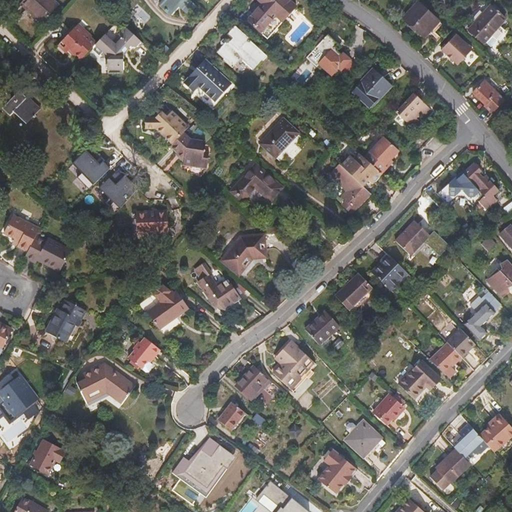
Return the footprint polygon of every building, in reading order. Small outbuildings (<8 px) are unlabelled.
[(53,0),(25,0),(21,5),(43,25),(60,7),(53,0)] [(197,6),(190,0),(165,0),(160,6),(172,16),(180,7),(189,15),(197,6)] [(286,20),(296,9),(298,7),(289,0),(259,0),(258,2),(262,5),(248,22),(269,40),(286,20)] [(440,23),(419,3),(405,19),(426,38),(440,23)] [(491,7),(470,31),(487,46),(489,45),(492,48),(504,35),(499,31),(506,22),(491,7)] [(145,45),(119,22),(97,45),(94,48),(102,56),(108,61),(107,74),(123,76),(127,60),(126,59),(134,49),(136,51),(139,51),(145,45)] [(268,57),(237,27),(229,36),(232,39),(229,42),(227,40),(223,39),(221,41),(222,44),(225,47),(219,53),(226,60),(225,62),(233,69),(242,60),(255,72),(268,57)] [(71,51),(82,61),(92,50),(94,48),(97,45),(91,39),(92,38),(84,31),(82,33),(77,28),(60,45),(68,53),(71,51)] [(443,52),(459,67),(474,51),(458,36),(443,52)] [(147,47),(145,45),(139,51),(135,55),(137,57),(147,47)] [(94,48),(92,50),(100,58),(102,56),(94,48)] [(340,59),(332,52),(320,65),(332,76),(339,69),(342,72),(351,61),(344,54),(340,59)] [(192,94),(200,86),(216,101),(231,85),(206,62),(183,87),(192,94)] [(392,86),(374,70),(354,93),(373,109),(392,86)] [(494,113),(506,101),(486,83),(475,95),(494,113)] [(29,100),(20,92),(19,93),(19,94),(13,101),(7,95),(0,101),(0,105),(12,116),(15,113),(28,124),(41,110),(30,99),(29,100)] [(430,109),(414,94),(397,113),(413,127),(419,120),(417,118),(421,113),(424,116),(430,109)] [(350,98),(346,102),(350,106),(353,109),(357,105),(350,98)] [(433,111),(430,109),(424,116),(426,118),(433,111)] [(160,131),(175,146),(186,133),(190,128),(174,114),(169,119),(163,114),(158,120),(146,122),(147,132),(160,131)] [(299,134),(284,120),(262,146),(276,159),(299,134)] [(419,120),(413,127),(415,129),(422,122),(419,120)] [(426,127),(410,144),(420,153),(436,136),(426,127)] [(175,146),(174,147),(181,153),(183,152),(187,157),(187,166),(204,169),(205,167),(209,167),(212,154),(209,154),(209,152),(206,151),(207,144),(193,140),(186,133),(175,146)] [(384,139),(366,159),(382,174),(387,168),(385,165),(391,159),(398,151),(384,139)] [(86,150),(74,162),(84,171),(79,176),(92,188),(112,167),(103,158),(100,162),(86,150)] [(366,159),(362,155),(356,161),(353,157),(342,167),(357,182),(364,188),(369,182),(372,184),(382,174),(366,159)] [(385,165),(387,168),(394,161),(391,159),(385,165)] [(474,164),(463,175),(485,197),(480,202),(488,211),(498,200),(494,196),(500,191),(485,176),(483,179),(479,174),(481,172),(474,164)] [(283,189),(256,165),(233,193),(244,203),(256,189),(271,202),(283,189)] [(116,182),(125,175),(120,168),(111,175),(116,182)] [(463,175),(462,174),(438,197),(450,209),(463,196),(475,208),(480,202),(485,197),(463,175)] [(117,184),(109,177),(101,186),(122,207),(133,195),(127,190),(134,183),(125,175),(117,184)] [(356,211),(371,195),(364,188),(357,182),(341,200),(353,213),(356,210),(356,211)] [(339,202),(351,215),(353,213),(341,200),(339,202)] [(436,203),(425,214),(435,223),(446,213),(436,203)] [(168,233),(168,213),(137,213),(138,234),(168,233)] [(19,247),(30,252),(38,237),(39,234),(42,229),(15,216),(6,234),(17,240),(22,242),(19,247)] [(431,236),(416,222),(397,242),(411,256),(431,236)] [(511,228),(510,227),(501,235),(511,247),(511,228)] [(222,262),(240,276),(255,259),(267,258),(265,236),(242,238),(222,262)] [(30,252),(27,258),(37,263),(39,260),(61,272),(72,251),(50,239),(48,243),(40,238),(38,237),(30,252)] [(495,248),(489,242),(483,247),(489,254),(495,248)] [(392,291),(408,274),(389,256),(373,273),(392,291)] [(511,266),(507,261),(502,267),(503,269),(501,272),(498,270),(487,281),(504,298),(510,292),(508,290),(511,288),(511,266)] [(216,307),(221,304),(225,310),(242,299),(233,285),(230,287),(228,283),(224,285),(222,283),(217,286),(211,277),(213,276),(205,264),(196,271),(202,280),(199,282),(204,290),(205,288),(212,298),(211,300),(216,307)] [(336,297),(350,311),(374,288),(360,274),(336,297)] [(177,292),(175,294),(161,283),(152,294),(163,303),(149,312),(161,329),(189,309),(177,292)] [(495,313),(503,306),(493,295),(484,303),(486,305),(479,312),(465,325),(480,341),(488,333),(482,327),(496,314),(495,313)] [(473,306),(479,312),(486,305),(484,303),(480,299),(473,306)] [(87,310),(66,300),(61,311),(58,309),(47,333),(67,343),(75,326),(79,327),(81,327),(83,322),(82,321),(87,310)] [(321,345),(340,327),(325,312),(306,330),(321,345)] [(13,330),(0,323),(0,355),(1,355),(13,330)] [(462,358),(475,345),(461,330),(448,344),(462,358)] [(153,362),(161,351),(147,340),(142,346),(140,345),(135,353),(136,354),(131,362),(143,371),(151,360),(153,362)] [(292,342),(280,355),(287,361),(283,366),(276,373),(293,389),(315,364),(292,342)] [(409,353),(413,348),(407,342),(403,346),(409,353)] [(431,361),(449,378),(456,372),(452,368),(462,358),(448,344),(431,361)] [(287,361),(280,355),(277,359),(283,366),(287,361)] [(441,381),(423,362),(400,385),(415,400),(428,387),(432,391),(441,381)] [(318,366),(315,364),(293,389),(296,392),(310,377),(308,376),(318,366)] [(255,399),(264,389),(271,381),(255,366),(237,387),(248,396),(250,394),(255,399)] [(136,387),(120,376),(117,379),(110,374),(104,376),(102,373),(79,385),(88,402),(108,392),(124,404),(136,387)] [(0,388),(0,407),(8,419),(37,401),(21,375),(0,388)] [(275,399),(282,391),(271,381),(264,389),(275,399)] [(77,392),(71,388),(67,394),(73,398),(77,392)] [(404,407),(407,403),(394,391),(390,394),(404,407)] [(399,411),(404,407),(390,394),(378,406),(379,407),(374,413),(386,424),(391,418),(394,420),(401,413),(399,411)] [(232,432),(233,432),(247,416),(247,415),(234,404),(228,411),(225,415),(220,421),(232,432)] [(0,407),(0,420),(2,424),(8,419),(0,407)] [(247,416),(233,432),(241,439),(255,423),(247,416)] [(499,450),(511,437),(511,427),(503,417),(492,428),(493,429),(486,435),(499,450)] [(359,452),(371,440),(375,435),(363,424),(358,430),(353,426),(351,426),(349,425),(346,428),(347,430),(347,432),(352,436),(347,442),(359,452)] [(455,448),(457,450),(469,462),(477,454),(481,455),(489,447),(482,439),(470,425),(459,434),(464,439),(455,448)] [(375,435),(371,440),(382,449),(386,444),(375,435)] [(489,447),(495,453),(499,450),(486,435),(482,439),(489,447)] [(219,446),(209,439),(176,476),(206,498),(227,469),(223,466),(208,489),(185,473),(200,451),(210,458),(219,446)] [(63,451),(45,442),(39,453),(37,451),(35,454),(37,456),(32,466),(50,475),(57,461),(60,463),(66,451),(64,450),(63,451)] [(228,470),(236,458),(219,446),(210,458),(200,451),(185,473),(208,489),(223,466),(228,470)] [(337,494),(345,484),(353,474),(358,468),(333,450),(325,461),(331,465),(320,481),(337,494)] [(457,450),(437,469),(438,471),(451,484),(452,484),(471,465),(469,462),(457,450)] [(451,484),(438,471),(432,477),(444,491),(451,484)] [(353,474),(345,484),(347,485),(355,476),(353,474)] [(254,500),(267,511),(309,511),(273,479),(254,500)] [(17,511),(50,511),(51,511),(25,498),(17,511)] [(421,511),(409,498),(394,511),(421,511)]
